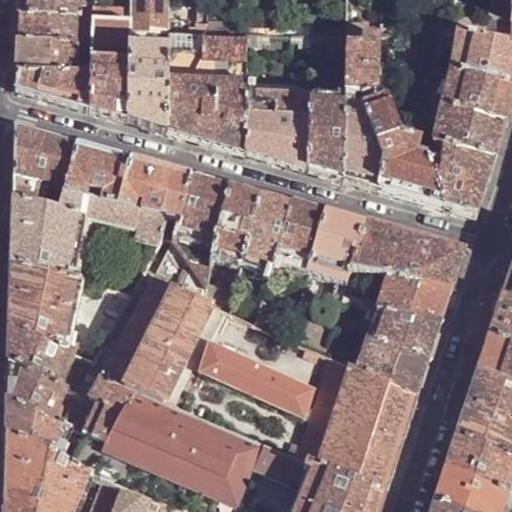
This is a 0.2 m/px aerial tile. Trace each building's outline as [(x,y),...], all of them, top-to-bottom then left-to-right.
[(18,0),(18,8),(18,19),(77,22),(77,7),(77,0),(18,0)] [(130,25),(130,36),(169,37),(169,20),(169,0),(131,0),(131,12),(130,25)] [(196,0),(196,22),(196,23),(207,24),(207,0),(196,0)] [(487,0),(486,19),(509,27),(510,25),(510,24),(509,0),(487,0)] [(93,9),(93,23),(130,25),(131,12),(93,9)] [(276,27),(276,14),(265,14),(265,30),(276,30),(276,27)] [(18,34),(17,45),(76,50),(77,22),(18,19),(18,34)] [(509,40),(509,27),(486,19),(486,32),(486,40),(490,40),(509,40)] [(77,22),(76,50),(92,51),(93,23),(77,22)] [(207,31),(206,38),(242,39),(242,30),(242,24),(237,24),(230,24),(230,22),(219,22),(219,24),(207,24),(207,31)] [(93,23),(92,51),(108,52),(130,53),(130,36),(130,25),(93,23)] [(511,25),(510,25),(509,27),(509,40),(490,40),(488,48),(511,54),(511,25)] [(253,30),(252,39),(264,39),(265,30),(262,26),(257,26),(253,30)] [(312,40),(312,28),(276,27),(276,30),(276,39),(291,40),(312,40)] [(382,40),(382,28),(347,27),(348,40),(377,40),(382,40)] [(416,31),(416,27),(382,28),(382,40),(387,40),(417,40),(416,31)] [(242,30),(242,39),(248,39),(252,39),(253,30),(242,30)] [(276,39),(276,30),(265,30),(264,39),(269,39),(276,39)] [(451,40),(451,32),(416,31),(417,40),(423,40),(439,40),(451,40)] [(451,32),(451,40),(455,40),(486,40),(486,32),(451,32)] [(168,53),(169,54),(168,86),(247,86),(247,64),(201,63),(202,54),(202,38),(200,38),(169,37),(168,53)] [(202,54),(201,63),(247,64),(248,50),(248,39),(242,39),(206,38),(202,38),(202,54)] [(248,39),(248,50),(261,51),(262,46),(269,46),(269,39),(264,39),(252,39),(248,39)] [(291,40),(290,46),(297,47),(297,51),(311,52),(312,40),(291,40)] [(312,40),(311,52),(346,52),(346,48),(346,41),(312,40)] [(377,40),(348,40),(346,41),(346,48),(346,52),(344,97),(344,109),(342,184),(361,190),(378,194),(380,170),(380,163),(360,111),(352,111),(352,100),(356,99),(357,101),(375,93),(377,40)] [(423,40),(419,76),(426,72),(434,74),(439,40),(423,40)] [(511,54),(488,48),(455,40),(448,78),(511,92),(511,54)] [(92,51),(76,50),(17,45),(17,64),(17,77),(91,80),(92,64),(92,51)] [(92,51),(92,64),(107,65),(108,52),(92,51)] [(149,131),(166,136),(168,86),(169,54),(168,53),(130,53),(129,66),(128,125),(149,131)] [(91,80),(90,114),(112,121),(128,125),(129,66),(107,65),(92,64),(91,80)] [(17,77),(16,93),(50,103),(90,114),(91,80),(17,77)] [(441,109),(440,115),(503,129),(510,107),(511,102),(511,92),(448,78),(441,109)] [(389,112),(399,111),(395,85),(381,91),(385,102),(389,112)] [(168,86),(166,136),(180,140),(227,153),(246,158),(247,97),(247,86),(168,86)] [(247,86),(247,97),(310,100),(310,94),(310,89),(247,86)] [(310,100),(310,107),(344,109),(344,97),(310,94),(310,100)] [(247,97),(246,158),(285,169),(308,175),(310,107),(310,100),(247,97)] [(419,206),(443,213),(427,165),(424,164),(416,162),(419,146),(408,143),(400,141),(389,112),(385,102),(360,111),(380,163),(380,170),(397,174),(391,198),(419,206)] [(326,180),(342,184),(344,109),(310,107),(308,175),(326,180)] [(389,112),(400,141),(408,143),(402,111),(399,111),(389,112)] [(440,115),(431,149),(438,150),(443,151),(492,164),(499,143),(503,129),(440,115)] [(57,145),(18,134),(16,134),(15,137),(14,174),(13,207),(46,215),(51,197),(65,201),(66,199),(78,151),(57,145)] [(101,157),(78,151),(66,199),(85,204),(89,205),(91,197),(105,200),(102,208),(119,212),(131,165),(101,157)] [(427,165),(443,213),(474,221),(485,186),(492,164),(443,151),(441,158),(439,166),(427,165)] [(165,243),(182,180),(149,170),(131,165),(119,212),(166,222),(166,223),(160,241),(162,242),(163,242),(165,243)] [(380,170),(378,194),(391,198),(397,174),(380,170)] [(173,245),(178,226),(191,182),(186,181),(182,180),(165,243),(173,245)] [(186,262),(190,245),(215,252),(230,192),(208,187),(191,182),(178,226),(173,245),(172,246),(187,267),(203,289),(206,293),(207,288),(212,268),(186,262)] [(215,252),(213,262),(229,267),(242,272),(261,201),(241,196),(230,192),(215,252)] [(12,243),(11,270),(69,284),(70,277),(72,266),(82,222),(85,204),(66,199),(65,201),(61,219),(46,215),(13,207),(12,243)] [(261,201),(242,272),(264,279),(269,281),(271,276),(273,269),(291,209),(272,204),(261,201)] [(85,204),(82,222),(97,226),(135,234),(133,243),(160,249),(162,242),(160,241),(166,223),(166,222),(119,212),(102,208),(89,205),(85,204)] [(305,213),(291,209),(273,269),(279,271),(308,280),(325,218),(305,213)] [(342,223),(325,218),(308,280),(346,291),(350,277),(364,229),(342,223)] [(457,277),(464,257),(404,240),(364,229),(350,277),(387,283),(452,293),(457,277)] [(179,273),(187,267),(172,246),(171,246),(170,252),(167,257),(179,273)] [(505,288),(501,301),(511,305),(511,267),(511,268),(505,288)] [(277,278),(279,271),(273,269),(271,276),(277,278)] [(10,306),(9,332),(67,355),(78,286),(69,284),(11,270),(10,306)] [(70,277),(69,284),(78,286),(95,290),(98,291),(100,284),(70,277)] [(118,277),(112,289),(124,294),(130,282),(118,277)] [(387,283),(378,315),(442,326),(448,305),(452,293),(387,283)] [(196,303),(153,284),(135,317),(124,337),(119,348),(105,375),(101,383),(134,398),(165,410),(211,315),(213,311),(202,306),(196,303)] [(203,289),(196,303),(202,306),(204,303),(206,293),(203,289)] [(95,290),(92,301),(126,309),(132,299),(98,291),(95,290)] [(264,299),(261,308),(297,319),(300,309),(264,299)] [(344,300),(341,310),(368,314),(370,304),(344,300)] [(300,309),(297,319),(315,324),(321,305),(302,301),(300,309)] [(492,326),(488,340),(511,349),(511,305),(501,301),(492,326)] [(228,322),(231,310),(217,306),(204,303),(202,306),(213,311),(211,315),(228,322)] [(337,314),(339,309),(327,306),(325,312),(337,314)] [(254,333),(258,320),(231,310),(228,322),(229,323),(254,333)] [(124,337),(135,317),(125,312),(114,332),(119,335),(124,337)] [(378,315),(367,343),(429,363),(437,341),(442,326),(378,315)] [(258,320),(254,333),(284,345),(289,333),(258,320)] [(9,351),(8,366),(67,392),(98,406),(124,418),(134,398),(101,383),(99,383),(88,378),(93,370),(94,366),(67,355),(9,332),(9,351)] [(114,345),(119,348),(124,337),(119,335),(114,345)] [(480,366),(477,373),(511,386),(511,349),(488,340),(480,366)] [(367,343),(357,376),(417,401),(425,377),(429,363),(367,343)] [(210,354),(204,370),(202,377),(201,377),(200,380),(202,381),(203,379),(217,385),(216,387),(219,388),(220,386),(234,393),(233,394),(236,395),(237,393),(251,400),(251,402),(254,403),(254,401),(269,408),(269,409),(271,410),(272,408),(286,415),(285,417),(288,418),(289,416),(303,423),(302,424),(305,425),(315,396),(312,395),(312,397),(297,390),(298,389),(295,388),(294,390),(280,383),(280,381),(278,380),(277,382),(262,375),(263,374),(260,372),(259,374),(245,368),(246,366),(243,365),(242,367),(228,360),(228,359),(225,358),(225,359),(211,353),(212,352),(209,351),(208,354),(210,354)] [(357,376),(331,365),(298,465),(385,502),(394,473),(409,426),(417,401),(357,376)] [(8,390),(8,404),(54,424),(67,392),(8,366),(8,390)] [(101,383),(105,375),(93,370),(88,378),(99,383),(101,383)] [(476,378),(467,406),(511,424),(511,386),(477,373),(476,378)] [(245,496),(253,474),(284,487),(292,491),(296,480),(309,484),(304,496),(298,511),(381,511),(385,502),(298,465),(165,410),(134,398),(124,418),(98,406),(85,437),(83,436),(78,446),(67,466),(87,475),(92,464),(116,474),(111,485),(128,493),(172,511),(188,511),(191,506),(204,511),(237,511),(238,511),(245,496)] [(83,436),(54,424),(8,404),(7,427),(6,440),(59,463),(68,442),(78,446),(83,436)] [(456,439),(511,462),(511,424),(467,406),(460,426),(456,439)] [(445,472),(509,499),(511,488),(511,462),(456,439),(449,460),(445,472)] [(5,496),(4,511),(80,511),(96,479),(87,475),(67,466),(59,463),(6,440),(6,456),(5,496)] [(434,506),(448,511),(504,511),(509,499),(445,472),(437,497),(434,506)] [(309,484),(296,480),(292,491),(304,496),(309,484)] [(172,511),(128,493),(111,485),(108,484),(94,511),(172,511)]
